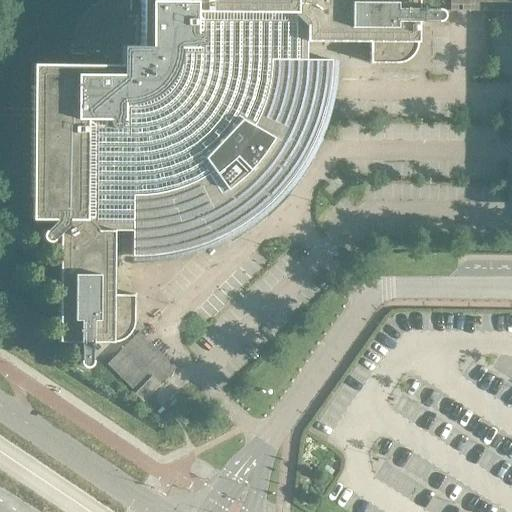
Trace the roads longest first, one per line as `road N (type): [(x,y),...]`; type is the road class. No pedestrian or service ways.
road 1 (unclassified): [(511,292),(394,291),(368,309),(233,511)]
road 2 (secondary): [(155,511),(0,409)]
